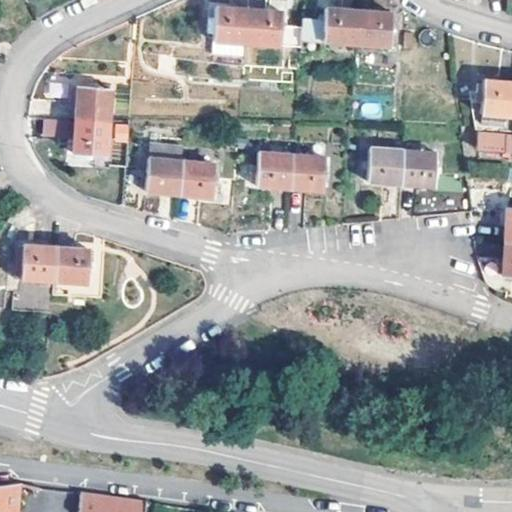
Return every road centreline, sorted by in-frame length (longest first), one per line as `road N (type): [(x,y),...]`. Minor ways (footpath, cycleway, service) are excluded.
road 1 (residential): [(130,0),(68,27),(25,61),(9,102),(16,158),(33,186),(59,205),(279,266)]
road 2 (residential): [(60,421),(416,498),(459,500)]
road 3 (residential): [(60,421),(67,400),(279,266)]
road 4 (residential): [(279,266),(384,280),(511,319)]
